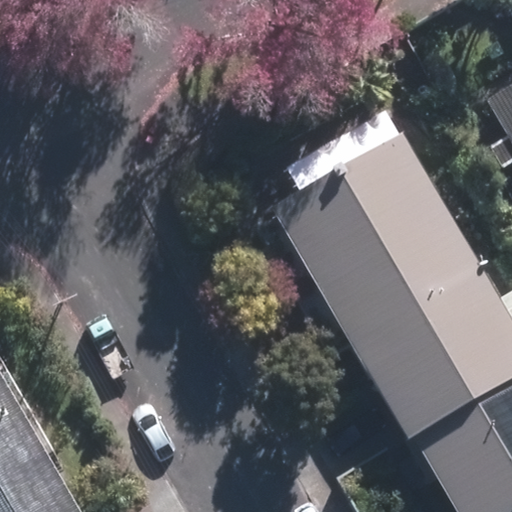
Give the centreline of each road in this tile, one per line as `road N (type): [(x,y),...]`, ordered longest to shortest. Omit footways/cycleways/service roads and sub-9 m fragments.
road 1 (residential): [(15,98),(258,511)]
road 2 (residential): [(186,0),(15,98)]
